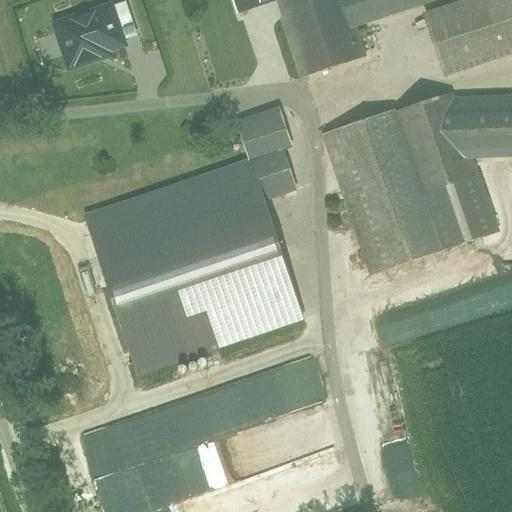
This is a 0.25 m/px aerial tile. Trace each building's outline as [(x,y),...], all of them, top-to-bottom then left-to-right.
[(283,0),(305,75),(370,56),(361,29),(451,2),(450,0),(231,0),(236,14),(283,0)] [(511,0),(493,0),(429,20),(447,80),(511,60),(511,0)] [(127,2),(54,27),(69,72),(142,47),(127,2)] [(487,246),(458,156),(511,155),(511,107),(443,108),(440,100),(326,136),(372,282),(487,246)] [(239,128),(253,167),(292,153),(278,114),(239,128)] [(87,223),(138,374),(299,319),(248,168),(87,223)]
